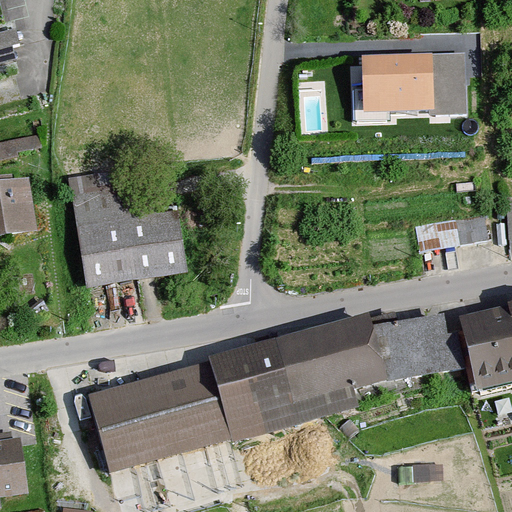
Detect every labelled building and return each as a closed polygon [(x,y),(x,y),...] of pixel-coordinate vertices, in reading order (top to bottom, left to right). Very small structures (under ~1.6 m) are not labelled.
[(0,57),(23,51),(17,29),(0,33),(0,57)] [(464,56),(362,61),(365,118),(467,113),(464,56)] [(29,181),(0,185),(0,249),(39,243),(29,181)] [(154,189),(72,202),(86,294),(186,279),(176,214),(158,217),(154,189)] [(420,222),(421,248),(488,246),(487,220),(420,222)] [(511,330),(508,313),(460,322),(476,401),(511,391),(511,330)] [(395,397),(372,320),(210,368),(233,445),(395,397)] [(458,323),(379,334),(396,392),(468,376),(458,323)] [(210,368),(92,401),(114,479),(233,445),(210,368)] [(22,445),(0,447),(0,511),(6,511),(5,503),(28,501),(22,445)] [(441,465),(417,466),(417,480),(441,479),(441,465)]
